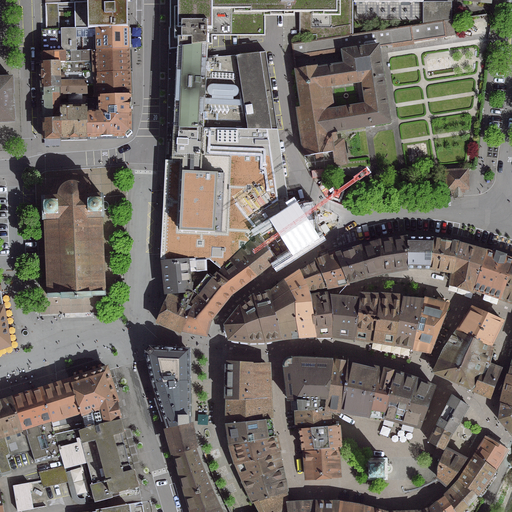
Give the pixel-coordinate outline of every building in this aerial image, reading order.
[(176,0),(176,29),(176,39),(176,49),(206,45),(205,44),(205,40),(206,40),(206,30),(264,30),(264,16),(275,16),(293,16),(293,10),(301,10),(301,19),(308,19),(309,30),(335,30),(335,28),(352,26),(351,0),(176,0)] [(129,1),(74,2),(74,30),(86,30),(126,29),(126,2),(129,1)] [(422,6),(422,16),(422,24),(443,21),(451,19),(451,6),(422,6)] [(422,24),(409,26),(411,42),(446,37),(445,36),(453,35),(451,21),(443,22),(443,21),(422,24)] [(86,31),(94,30),(95,50),(127,50),(126,29),(86,30),(86,31)] [(391,45),(389,29),(290,44),(292,56),(342,49),(344,64),(338,65),(320,68),(332,152),(331,152),(334,167),(336,166),(336,165),(346,164),(342,140),(336,141),(334,131),(388,122),(377,48),(391,45)] [(72,30),(41,30),(41,39),(72,38),(72,30)] [(175,88),(173,128),(269,130),(276,130),(265,52),(235,56),(205,59),(205,52),(206,45),(176,49),(176,54),(175,88)] [(95,74),(95,50),(91,50),(87,51),(41,53),(41,62),(58,62),(59,72),(88,72),(95,74)] [(129,95),(129,89),(127,55),(127,50),(95,50),(95,74),(95,76),(85,77),(86,85),(92,85),(93,95),(93,97),(96,97),(96,96),(129,95)] [(59,81),(59,72),(58,62),(41,62),(41,88),(59,87),(58,81),(59,81)] [(300,107),(296,107),(303,156),(320,154),(331,152),(332,152),(320,68),(316,69),(315,66),(294,69),(300,107)] [(0,122),(13,122),(11,78),(0,78),(0,122)] [(93,97),(93,95),(92,85),(86,85),(85,85),(85,81),(59,81),(58,81),(59,87),(59,93),(86,93),(86,97),(92,97),(93,97)] [(42,138),(60,138),(59,93),(59,87),(41,88),(42,138)] [(59,93),(60,138),(86,137),(86,112),(86,107),(68,107),(67,97),(59,98),(59,93)] [(98,112),(96,112),(86,112),(86,137),(99,137),(124,136),(129,132),(129,115),(129,111),(129,95),(96,96),(96,97),(98,97),(98,112)] [(237,256),(260,236),(294,214),(293,209),(288,210),(280,153),(277,135),(276,130),(269,130),(173,128),(173,134),(172,160),(176,160),(173,213),(171,260),(163,259),(163,262),(205,261),(208,261),(222,271),(237,256)] [(469,169),(446,170),(447,185),(447,190),(452,190),(452,193),(455,193),(455,196),(458,196),(462,196),(462,192),(465,192),(465,189),(470,189),(469,176),(469,169)] [(47,294),(47,297),(60,296),(60,298),(64,298),(64,297),(69,297),(69,299),(76,299),(81,298),(81,297),(87,297),(90,297),(90,295),(103,295),(103,291),(100,217),(102,217),(101,195),(91,196),(90,192),(89,188),(86,184),(84,181),(80,179),(76,177),(73,177),(69,177),(65,178),(61,179),(58,181),(56,184),(54,186),(52,190),(52,193),(51,197),(41,197),(42,219),(44,219),(47,294)] [(260,236),(237,256),(222,271),(217,275),(216,274),(212,279),(206,275),(193,292),(198,296),(191,305),(180,332),(181,332),(182,330),(204,335),(209,320),(230,294),(255,275),(264,267),(275,259),(310,237),(312,236),(314,235),(315,232),(313,225),(311,209),(310,208),(309,207),(308,207),(306,207),(293,209),(294,214),(260,236)] [(359,248),(358,248),(365,277),(381,271),(404,268),(408,268),(407,238),(378,243),(359,248)] [(429,268),(432,239),(407,238),(408,268),(429,268)] [(446,271),(452,272),(458,243),(432,239),(429,268),(446,271)] [(452,283),(473,289),(485,252),(485,251),(469,246),(458,243),(452,272),(451,275),(449,283),(452,283)] [(347,282),(365,277),(358,248),(336,255),(347,282)] [(511,260),(500,257),(485,252),(473,289),(499,298),(511,264),(511,260)] [(319,267),(318,267),(326,286),(341,283),(343,283),(347,282),(336,255),(331,256),(330,257),(326,258),(317,261),(319,267)] [(205,261),(163,262),(166,294),(167,294),(189,292),(192,292),(193,292),(206,275),(206,271),(205,261)] [(307,290),(326,286),(318,267),(319,267),(317,261),(310,265),(305,268),(299,272),(306,290),(307,290)] [(511,264),(499,298),(511,302),(511,264)] [(285,281),(291,302),(309,296),(309,294),(307,290),(306,290),(299,272),(285,281)] [(307,335),(314,335),(308,298),(309,298),(309,296),(291,302),(285,281),(280,283),(277,286),(274,288),(268,293),(280,338),(289,337),(295,336),(299,336),(307,335)] [(193,292),(192,292),(189,292),(167,294),(167,297),(156,322),(180,332),(191,305),(198,296),(193,292)] [(264,341),(280,338),(268,293),(253,297),(239,308),(225,325),(229,338),(248,341),(264,341)] [(317,335),(333,335),(333,327),(333,323),(333,316),(332,310),(330,299),(329,295),(318,296),(313,297),(309,298),(308,298),(314,335),(317,335)] [(338,335),(354,338),(359,296),(358,296),(358,298),(340,296),(329,295),(330,299),(332,310),(333,316),(333,323),(333,327),(333,335),(338,335)] [(372,341),(394,344),(402,298),(359,296),(354,338),(372,341)] [(0,348),(9,345),(2,306),(1,306),(0,298),(0,348)] [(394,344),(411,348),(423,300),(402,298),(394,344)] [(447,305),(423,300),(411,348),(421,349),(430,351),(447,305)] [(475,308),(472,307),(470,310),(471,310),(461,326),(455,331),(489,345),(491,341),(500,322),(501,323),(502,320),(499,318),(499,319),(474,309),(475,308)] [(442,351),(482,368),(487,371),(491,362),(495,347),(489,345),(455,331),(442,351)] [(145,351),(152,383),(166,427),(188,422),(187,351),(186,350),(148,348),(145,351)] [(432,372),(472,391),(482,368),(442,351),(432,372)] [(283,366),(286,398),(287,400),(288,400),(296,401),(297,411),(298,410),(324,410),(333,358),(299,357),(290,358),(289,359),(288,360),(285,364),(283,365),(283,366)] [(369,417),(381,366),(355,361),(345,359),(333,358),(324,410),(324,412),(325,412),(328,411),(328,410),(369,417)] [(249,361),(226,360),(226,396),(226,399),(250,399),(249,361)] [(272,399),(272,362),(261,362),(254,362),(254,361),(249,361),(250,399),(272,399)] [(487,371),(482,368),(472,391),(490,399),(504,368),(491,362),(487,371)] [(382,417),(394,373),(383,370),(381,366),(369,417),(382,417)] [(81,410),(80,410),(82,421),(83,420),(84,427),(83,427),(120,419),(116,404),(105,369),(91,373),(84,375),(71,379),(81,410)] [(434,388),(416,380),(394,373),(382,417),(383,417),(420,426),(434,388)] [(511,407),(511,375),(509,375),(505,389),(502,404),(511,407)] [(52,428),(82,421),(80,410),(81,410),(71,379),(41,389),(52,428)] [(52,428),(41,389),(11,398),(22,434),(25,434),(28,441),(30,450),(35,463),(59,454),(54,434),(52,428)] [(450,399),(445,409),(437,426),(450,434),(467,405),(454,397),(454,396),(452,395),(450,399)] [(22,434),(11,398),(0,401),(0,474),(0,476),(11,473),(5,455),(8,454),(11,456),(30,450),(28,441),(25,434),(22,434)] [(225,424),(248,421),(266,419),(274,419),(273,407),(272,399),(250,399),(226,399),(226,403),(225,424)] [(511,407),(502,404),(499,419),(511,433),(511,407)] [(328,411),(325,412),(324,412),(324,410),(298,410),(299,429),(325,427),(325,426),(329,425),(329,424),(328,414),(328,411)] [(120,420),(120,419),(83,427),(84,429),(79,430),(79,428),(54,434),(59,454),(63,466),(37,472),(42,487),(67,481),(63,468),(87,462),(92,484),(90,484),(94,501),(111,497),(110,493),(137,485),(134,474),(132,474),(118,421),(120,420)] [(228,445),(251,440),(269,437),(267,426),(266,419),(248,421),(225,424),(227,433),(228,445)] [(188,422),(166,427),(174,453),(180,476),(185,494),(208,487),(199,465),(193,448),(189,426),(188,422)] [(304,450),(304,451),(317,450),(322,450),(322,448),(335,447),(337,447),(337,448),(341,447),(340,444),(339,444),(338,438),(337,427),(338,426),(338,424),(335,424),(335,425),(329,425),(325,426),(325,427),(299,429),(302,447),(301,447),(302,450),(304,450)] [(436,447),(438,447),(442,449),(443,448),(450,434),(437,426),(428,442),(436,447)] [(243,485),(245,491),(287,479),(285,468),(281,456),(281,451),(279,442),(279,435),(269,437),(251,440),(228,445),(234,464),(239,476),(241,481),(243,485)] [(479,448),(477,451),(474,455),(494,470),(503,455),(505,456),(507,450),(507,449),(503,449),(502,450),(493,444),(484,439),(479,448)] [(304,451),(305,462),(306,473),(306,475),(337,473),(336,460),(335,447),(322,448),(322,450),(317,450),(304,451)] [(437,462),(436,468),(436,478),(439,480),(439,479),(446,485),(453,478),(462,464),(466,459),(443,448),(442,449),(438,447),(433,456),(438,459),(437,462)] [(491,474),(494,470),(474,455),(474,456),(474,457),(459,481),(478,496),(495,477),(491,474)] [(388,458),(363,458),(363,469),(363,480),(388,480),(388,469),(388,458)] [(245,491),(252,503),(288,492),(289,491),(287,479),(245,491)] [(468,506),(478,496),(459,481),(451,489),(468,506)] [(30,482),(12,486),(17,511),(32,509),(29,490),(32,490),(30,482)] [(212,496),(208,487),(185,494),(190,511),(220,511),(217,506),(212,496)] [(456,511),(462,511),(468,506),(451,489),(442,497),(456,511)] [(288,492),(252,503),(258,511),(286,511),(288,511),(286,501),(290,501),(288,492)] [(442,511),(456,511),(442,497),(435,502),(442,511)] [(290,501),(286,501),(288,511),(286,511),(315,511),(315,500),(290,501)] [(338,511),(340,500),(315,500),(315,511),(338,511)] [(363,511),(364,504),(340,500),(338,511),(363,511)] [(430,511),(442,511),(435,502),(429,509),(430,511)]
